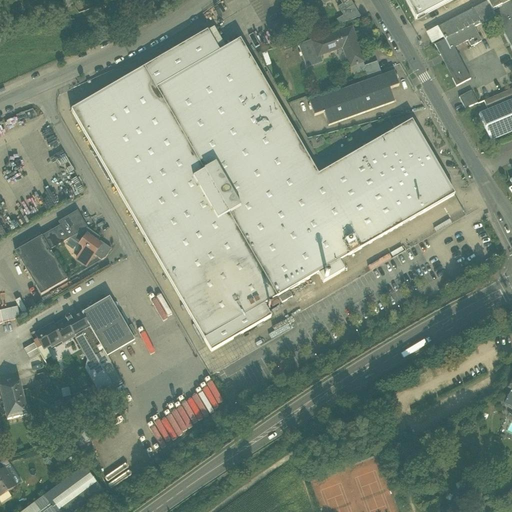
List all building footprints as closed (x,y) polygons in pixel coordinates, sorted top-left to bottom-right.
[(403,0),(414,20),(452,0),(403,0)] [(511,0),(488,0),(486,1),(487,2),(492,12),(492,11),(495,17),(511,48),(511,0)] [(353,6),(350,1),(343,5),(342,4),(337,8),(341,14),(353,6)] [(480,25),(495,17),(492,11),(492,12),(487,2),(472,10),(480,25)] [(341,14),(346,22),(360,18),(353,6),(341,14)] [(479,26),(480,25),(472,10),(471,9),(471,10),(439,28),(438,27),(437,27),(443,38),(444,40),(462,31),(467,41),(471,47),(481,42),(473,28),(479,25),(479,26)] [(432,45),(443,38),(437,27),(426,33),(432,45)] [(453,48),(467,41),(462,31),(444,40),(434,45),(456,87),(470,79),(453,48)] [(144,69),(156,89),(219,53),(207,32),(144,69)] [(342,48),(350,68),(363,63),(351,34),(346,36),(345,32),(316,43),(312,44),(317,58),(342,48)] [(297,46),(305,67),(319,61),(317,58),(312,44),(316,43),(315,39),(297,46)] [(240,41),(219,53),(156,89),(155,90),(276,299),(318,275),(339,262),(454,196),(411,122),(318,176),(240,41)] [(271,64),(266,53),(261,55),(266,66),(271,64)] [(364,67),(363,63),(350,68),(353,78),(365,77),(362,68),(364,67)] [(362,68),(365,77),(379,72),(376,63),(364,67),(362,68)] [(71,111),(204,341),(264,306),(276,299),(155,90),(156,89),(144,69),(71,111)] [(366,77),(368,82),(382,77),(379,72),(366,77)] [(394,73),(382,77),(368,82),(309,103),(314,117),(323,113),(389,90),(399,87),(394,73)] [(511,89),(483,102),(487,111),(511,100),(511,89)] [(394,103),(389,90),(323,113),(328,127),(394,103)] [(459,98),(465,109),(478,104),(471,92),(459,98)] [(511,100),(487,111),(478,115),(490,143),(511,133),(511,100)] [(370,124),(360,129),(364,135),(373,130),(370,124)] [(60,226),(41,237),(49,251),(70,239),(87,229),(77,212),(58,223),(60,226)] [(70,239),(79,246),(86,236),(101,247),(103,244),(98,241),(100,238),(87,229),(70,239)] [(94,256),(101,247),(86,236),(79,246),(82,248),(82,251),(77,259),(86,266),(94,256)] [(67,281),(49,251),(41,237),(15,252),(40,296),(67,281)] [(94,256),(101,261),(105,259),(111,250),(103,244),(101,247),(94,256)] [(344,272),(339,262),(318,275),(323,284),(344,272)] [(279,299),(282,304),(292,298),(289,292),(279,299)] [(81,314),(83,318),(103,352),(107,358),(130,345),(134,342),(109,298),(81,314)] [(271,318),(264,306),(204,341),(211,353),(271,318)] [(17,307),(11,309),(14,321),(20,319),(17,307)] [(8,322),(14,321),(11,309),(6,310),(8,322)] [(3,323),(8,322),(6,310),(0,311),(3,323)] [(65,319),(69,325),(73,323),(72,321),(69,316),(68,316),(65,317),(65,319)] [(83,318),(73,323),(69,325),(75,337),(76,339),(82,335),(95,356),(103,352),(83,318)] [(63,344),(75,337),(69,325),(65,319),(60,322),(61,323),(54,326),(53,324),(41,331),(43,336),(39,339),(43,345),(45,349),(46,348),(52,345),(51,343),(60,338),(63,344)] [(37,349),(43,345),(39,339),(43,336),(41,331),(53,324),(54,326),(61,323),(60,322),(55,325),(53,323),(34,334),(37,339),(33,341),(34,344),(37,349)] [(82,335),(76,339),(88,360),(86,369),(101,396),(114,389),(102,368),(110,363),(109,361),(107,358),(103,352),(95,356),(82,335)] [(23,349),(26,355),(37,349),(34,344),(23,349)] [(43,345),(37,349),(40,354),(44,362),(51,357),(46,348),(45,349),(43,345)] [(40,354),(37,349),(26,355),(29,360),(40,354)] [(102,368),(114,389),(122,384),(110,363),(102,368)] [(0,387),(8,420),(27,415),(19,383),(14,384),(2,387),(0,387)] [(209,403),(218,398),(212,384),(203,388),(209,403)] [(55,393),(52,387),(45,390),(48,397),(55,393)] [(71,397),(69,388),(61,390),(63,398),(71,397)] [(197,421),(208,415),(196,395),(186,401),(197,421)] [(62,407),(59,400),(53,402),(56,409),(62,407)] [(180,408),(161,419),(169,433),(179,428),(182,433),(191,427),(180,408)] [(74,438),(80,448),(85,445),(80,436),(74,438)] [(85,458),(90,455),(85,445),(80,448),(85,458)] [(85,458),(88,464),(93,462),(90,455),(85,458)] [(10,467),(6,461),(0,463),(4,470),(10,467)] [(10,467),(4,470),(15,487),(21,483),(10,467)] [(45,496),(43,497),(53,511),(74,511),(102,492),(83,467),(45,496)] [(0,497),(15,487),(4,470),(0,472),(0,497)] [(23,511),(53,511),(43,497),(23,511)]
